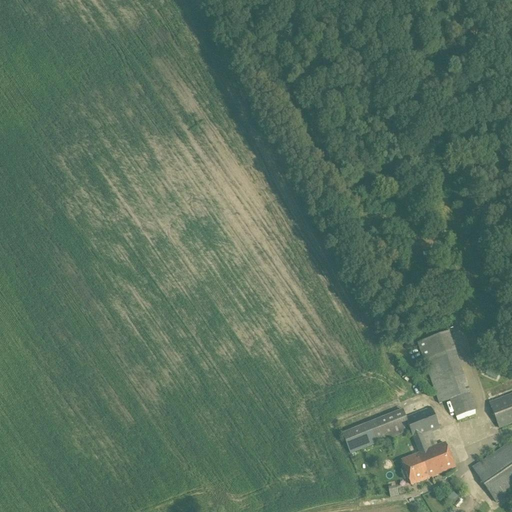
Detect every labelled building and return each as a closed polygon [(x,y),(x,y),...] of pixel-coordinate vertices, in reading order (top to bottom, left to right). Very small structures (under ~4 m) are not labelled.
[(458,421),(469,417),(468,413),(476,410),(449,333),(418,345),(439,404),(450,401),(456,418),(457,418),(458,421)] [(487,386),(494,382),(490,377),(484,381),(487,386)] [(498,430),(511,425),(511,397),(489,406),(498,430)] [(446,446),(435,450),(429,434),(440,430),(432,411),(406,421),(403,412),(343,435),(351,455),(411,432),(419,455),(402,462),(411,487),(430,480),(430,479),(455,469),(446,446)] [(476,431),(483,433),(487,419),(477,417),(475,425),(477,426),(476,431)] [(511,493),(511,444),(484,463),(472,471),(495,505),(511,493)]
